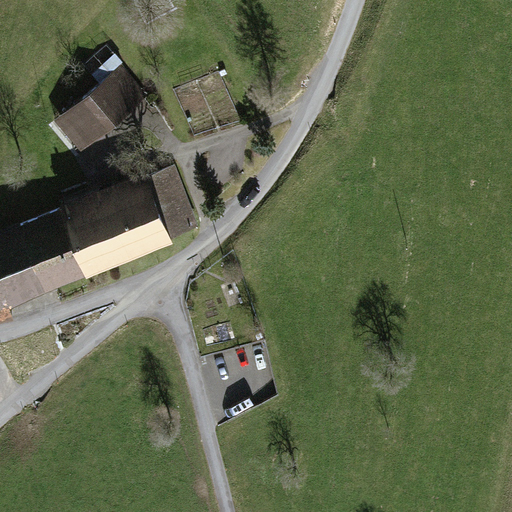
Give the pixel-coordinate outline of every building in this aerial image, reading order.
[(121,63),(57,117),(83,149),(148,96),(121,63)] [(65,206),(88,262),(194,221),(172,165),(65,206)] [(31,251),(42,280),(88,262),(65,206),(20,224),(31,251)] [(0,264),(31,251),(20,224),(0,231),(0,264)] [(31,251),(0,264),(0,314),(8,311),(2,296),(42,280),(31,251)]
